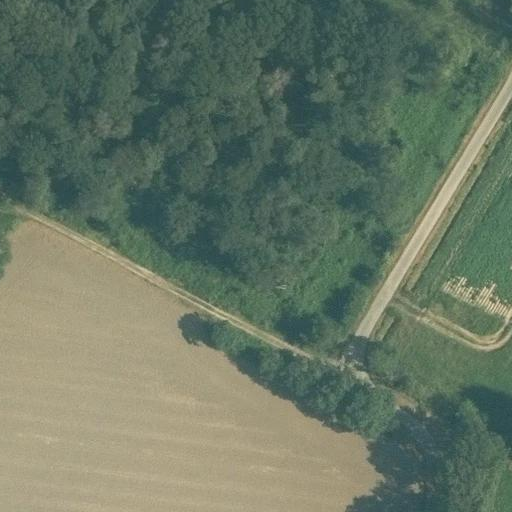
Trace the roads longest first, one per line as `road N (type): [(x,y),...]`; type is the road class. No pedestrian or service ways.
road 1 (track): [(511,91),(354,362),(428,445),(444,489),(437,511)]
road 2 (track): [(354,362),(0,168)]
